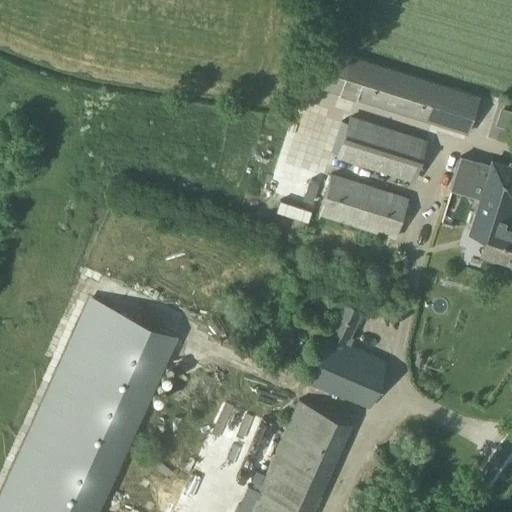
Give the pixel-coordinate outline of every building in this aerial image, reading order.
[(334,51),(322,88),(467,135),(479,98),(334,51)] [(336,157),(415,183),(428,139),(347,115),(336,157)] [(511,200),(511,162),(510,162),(508,166),(491,160),(489,166),(489,168),(477,164),(478,162),(459,156),(449,188),(479,198),(509,208),(511,200)] [(318,215),(395,239),(408,197),(330,173),(318,215)] [(478,201),(469,230),(487,235),(482,255),(511,264),(511,225),(506,223),(511,210),(510,210),(478,201)] [(374,301),(387,308),(402,274),(389,268),(374,301)] [(0,491),(0,511),(96,511),(177,335),(90,293),(0,491)] [(328,336),(326,335),(306,382),(367,406),(384,361),(344,343),(347,335),(349,335),(361,309),(342,300),(330,327),(332,327),(328,336)] [(299,399),(246,511),(308,511),(350,423),(299,399)] [(170,504),(184,486),(173,478),(164,489),(167,492),(162,498),(170,504)] [(335,511),(344,492),(335,488),(324,511),(335,511)]
